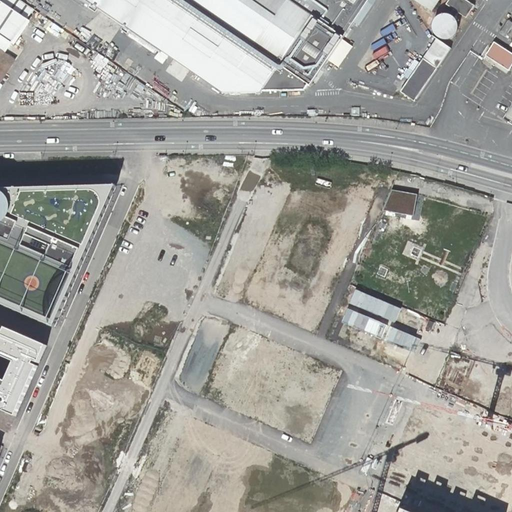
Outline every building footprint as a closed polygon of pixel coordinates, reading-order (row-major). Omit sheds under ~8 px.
[(0,0),(0,81),(0,82),(14,61),(4,54),(12,42),(16,36),(18,33),(21,29),(23,25),(27,19),(34,10),(19,0),(0,0)] [(87,0),(125,25),(174,59),(182,64),(202,78),(225,94),(261,92),(283,69),(312,88),(371,0),(87,0)] [(411,0),(434,14),(442,0),(411,0)] [(466,0),(449,0),(446,6),(466,18),(474,5),(466,0)] [(417,103),(449,47),(447,46),(460,23),(442,12),(430,33),(436,37),(423,60),(414,55),(407,68),(412,72),(400,93),(417,103)] [(485,56),(508,71),(511,65),(511,53),(494,42),(485,56)] [(0,302),(55,326),(107,202),(115,183),(89,184),(0,186),(0,302)] [(0,325),(0,409),(16,416),(40,362),(47,346),(0,325)] [(511,511),(511,444),(416,403),(384,476),(466,511),(511,511)] [(183,413),(139,511),(338,511),(350,486),(183,413)]
